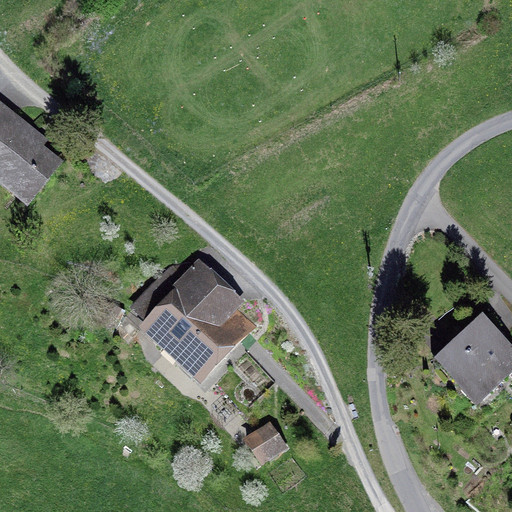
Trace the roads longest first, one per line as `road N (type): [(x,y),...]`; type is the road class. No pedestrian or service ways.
road 1 (track): [(386,511),(316,357),(283,304),(0,58)]
road 2 (unclassified): [(419,194),(392,254),(376,337),(383,423),(418,511)]
road 3 (residential): [(419,194),(511,290)]
road 4 (unclassified): [(511,119),(466,141),(419,194)]
